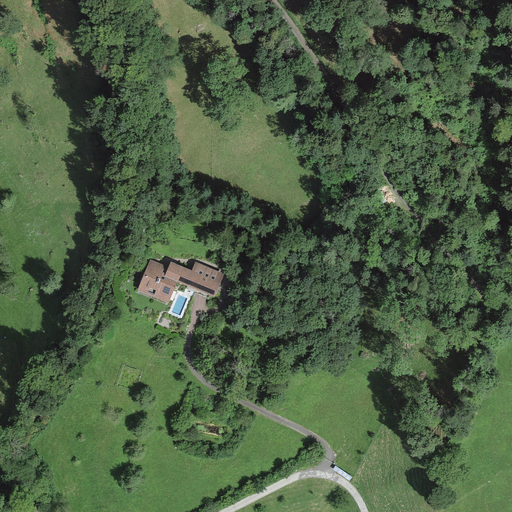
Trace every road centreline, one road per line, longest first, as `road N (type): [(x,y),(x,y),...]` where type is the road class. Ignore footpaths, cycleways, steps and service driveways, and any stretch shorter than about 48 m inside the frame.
road 1 (residential): [(511,297),(497,298),(470,277),(395,192),(271,0)]
road 2 (track): [(320,474),(327,446),(204,384),(188,363),(199,307)]
road 3 (residential): [(224,511),(310,474),(348,485),(365,511)]
